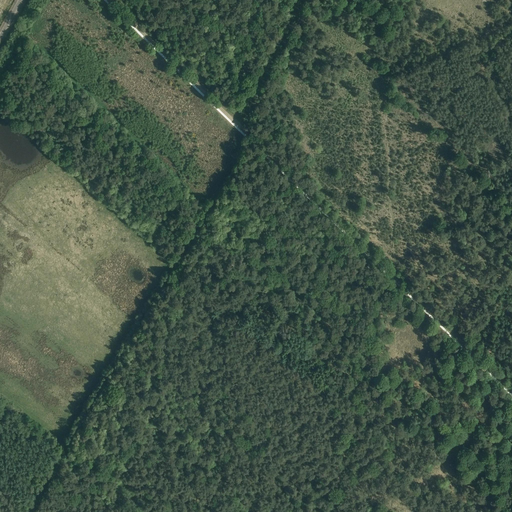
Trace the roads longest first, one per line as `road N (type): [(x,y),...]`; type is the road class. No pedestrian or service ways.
road 1 (track): [(511,391),(109,0)]
road 2 (track): [(333,511),(379,299),(393,276)]
